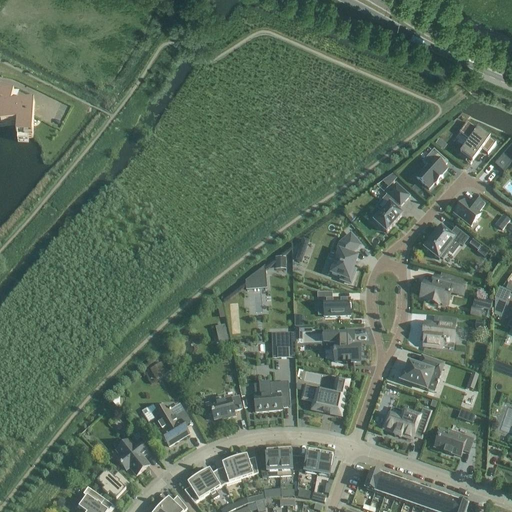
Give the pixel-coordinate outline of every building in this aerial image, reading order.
[(0,90),(0,127),(17,125),(16,138),(32,139),(34,103),(13,105),(16,98),(9,96),(10,93),(0,90)] [(471,162),(470,162),(470,163),(471,163),(471,162),(481,151),(487,156),(495,145),(489,140),(477,131),(467,124),(459,135),(469,142),(460,154),(471,162)] [(439,140),(435,145),(442,151),(446,146),(439,140)] [(511,145),(494,166),(495,167),(503,173),(511,162),(511,145)] [(416,179),(428,191),(434,184),(436,186),(441,181),(443,179),(441,177),(446,171),(443,168),(448,164),(438,155),(433,151),(438,155),(416,179)] [(393,176),(388,179),(393,184),(397,180),(393,176)] [(396,186),(386,196),(387,197),(376,209),(381,214),(374,223),(386,234),(392,227),(392,228),(396,223),(402,216),(394,209),(397,206),(400,208),(409,198),(398,188),(396,186)] [(420,193),(414,188),(411,191),(417,196),(420,193)] [(463,203),(454,215),(470,228),(480,216),(478,214),(483,207),(482,205),(474,199),(468,206),(463,203)] [(503,217),(495,226),(502,231),(509,222),(503,217)] [(440,230),(424,251),(439,262),(441,259),(443,261),(448,254),(446,252),(454,241),(461,246),(466,238),(455,230),(449,237),(440,230)] [(341,281),(350,285),(355,271),(353,271),(357,259),(350,257),(351,254),(359,247),(350,236),(340,245),(338,249),(337,253),(339,254),(331,275),(342,279),(341,281)] [(472,241),(469,245),(477,251),(480,247),(472,241)] [(481,248),(477,253),(484,259),(488,253),(481,248)] [(285,258),(275,259),(275,270),(286,270),(285,258)] [(421,296),(420,298),(428,301),(428,303),(438,306),(439,300),(448,303),(451,293),(459,295),(460,293),(462,285),(439,279),(433,278),(431,285),(424,283),(421,296)] [(332,294),(317,294),(317,302),(323,302),(324,318),(327,318),(350,318),(350,312),(350,310),(351,310),(351,308),(350,308),(349,301),(332,301),(332,294)] [(475,298),(472,307),(483,310),(483,300),(475,298)] [(499,304),(494,315),(500,318),(505,306),(499,304)] [(469,317),(481,320),(483,310),(472,307),(469,317)] [(423,333),(422,341),(424,341),(423,348),(424,348),(441,350),(442,343),(446,343),(446,345),(448,345),(449,344),(453,344),(454,337),(456,321),(455,320),(440,319),(434,318),(433,325),(424,324),(423,333)] [(475,322),(475,330),(483,331),(484,323),(475,322)] [(224,326),(215,329),(219,344),(228,342),(224,326)] [(353,331),(326,332),(326,343),(332,343),(332,361),(340,360),(340,367),(360,366),(359,346),(353,346),(353,342),(353,331)] [(272,360),(294,359),(294,335),(293,335),(271,335),(272,360)] [(444,364),(422,356),(419,367),(409,363),(405,374),(404,373),(401,380),(427,390),(433,372),(441,375),(444,364)] [(161,364),(149,371),(155,381),(167,374),(161,364)] [(471,374),(469,381),(476,384),(478,377),(471,374)] [(305,388),(302,401),(308,402),(313,403),(311,411),(323,414),(322,415),(329,416),(329,415),(341,418),(342,412),(343,413),(348,389),(350,382),(336,379),(335,386),(333,396),(318,393),(319,390),(305,388)] [(289,408),(288,390),(287,383),(270,385),(270,383),(258,384),(258,386),(254,386),(255,397),(254,397),(255,415),(282,412),(281,409),(289,408)] [(228,420),(235,419),(234,413),(242,411),(239,399),(230,401),(230,400),(224,402),(224,398),(215,400),(216,404),(206,406),(208,417),(212,416),(214,422),(227,419),(228,420)] [(156,412),(151,415),(154,420),(157,426),(157,427),(157,428),(158,430),(159,431),(161,432),(162,433),(160,434),(169,448),(189,436),(185,431),(189,428),(192,426),(184,413),(180,415),(177,417),(175,418),(170,411),(167,406),(163,408),(161,408),(158,409),(156,411),(156,412)] [(389,415),(383,431),(386,432),(393,435),(393,436),(401,439),(401,438),(412,441),(413,438),(421,440),(430,414),(422,411),(420,418),(416,416),(403,412),(401,419),(389,415)] [(468,415),(465,423),(472,425),(475,417),(468,415)] [(450,433),(449,436),(440,432),(439,432),(439,433),(433,449),(444,453),(444,454),(451,457),(451,455),(460,458),(462,453),(468,455),(470,451),(473,441),(465,439),(450,433)] [(116,451),(116,452),(121,458),(117,461),(120,465),(122,468),(122,467),(126,471),(130,469),(136,477),(146,470),(149,467),(146,464),(142,459),(144,457),(148,455),(139,443),(135,446),(133,448),(128,442),(123,446),(116,451)] [(283,452),(278,452),(280,479),(292,479),(292,472),(298,472),(299,460),(291,459),(291,451),(283,451),(283,452)] [(266,460),(259,462),(262,480),(262,481),(267,480),(272,480),(280,479),(278,452),(274,453),(274,452),(266,452),(266,460)] [(299,460),(298,472),(304,473),(304,475),(317,477),(321,455),(320,455),(316,454),(316,453),(308,452),(306,460),(299,460)] [(317,477),(329,479),(333,457),(325,455),(325,456),(321,455),(317,477)] [(238,471),(241,481),(258,476),(258,475),(255,460),(248,462),(247,457),(243,458),(240,459),(237,459),(234,460),(238,471)] [(217,472),(224,487),(241,481),(238,471),(234,460),(229,462),(222,465),(223,470),(217,472)] [(198,477),(209,496),(210,496),(213,502),(219,498),(215,492),(224,487),(217,472),(212,475),(209,471),(202,475),(198,477)] [(110,496),(116,502),(123,497),(122,496),(131,486),(118,474),(113,479),(106,473),(97,484),(104,490),(102,493),(108,498),(110,496)] [(371,473),(365,490),(375,494),(381,477),(371,473)] [(190,489),(184,493),(194,505),(194,506),(209,496),(198,477),(194,480),(187,485),(190,489)] [(381,477),(375,494),(384,497),(390,480),(381,477)] [(390,480),(384,497),(394,500),(400,484),(390,480)] [(400,484),(394,500),(404,504),(410,487),(400,484)] [(404,504),(413,507),(419,490),(410,487),(404,504)] [(87,498),(78,509),(82,511),(109,511),(113,507),(91,492),(88,489),(83,496),(87,498)] [(419,490),(413,507),(423,511),(429,494),(419,490)] [(268,492),(264,492),(264,496),(264,500),(272,499),(272,491),(268,492)] [(429,494),(423,511),(426,511),(433,511),(439,497),(429,494)] [(313,495),(311,501),(324,505),(326,498),(313,495)] [(439,497),(433,511),(444,511),(449,501),(439,497)] [(159,509),(162,511),(186,511),(187,511),(177,499),(177,498),(172,503),(168,500),(159,509)] [(58,502),(56,506),(62,509),(64,506),(64,504),(65,503),(59,500),(59,501),(58,502)] [(246,500),(233,505),(236,511),(243,508),(249,506),(249,505),(248,504),(247,503),(246,500)] [(449,501),(444,511),(455,511),(458,504),(457,504),(449,501)]
